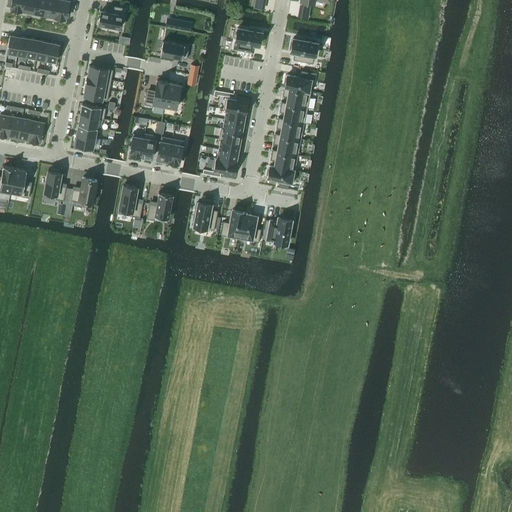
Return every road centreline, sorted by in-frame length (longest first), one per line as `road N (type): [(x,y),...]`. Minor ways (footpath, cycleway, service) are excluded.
road 1 (residential): [(246,192),(284,0)]
road 2 (residential): [(246,192),(54,156)]
road 3 (unknown): [(216,53),(194,182)]
